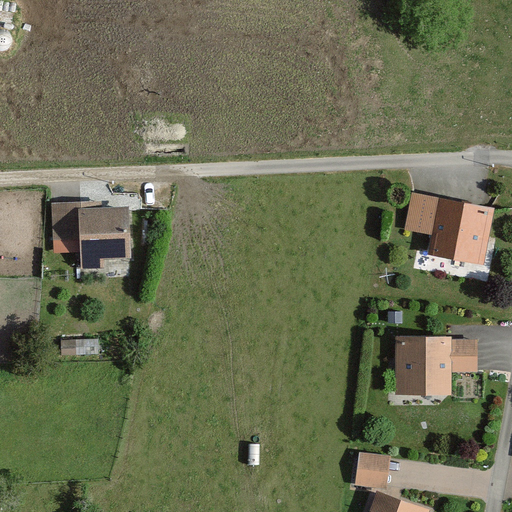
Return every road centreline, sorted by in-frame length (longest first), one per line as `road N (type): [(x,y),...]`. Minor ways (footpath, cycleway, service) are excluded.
road 1 (residential): [(511,158),(0,180)]
road 2 (residential): [(487,511),(511,378)]
